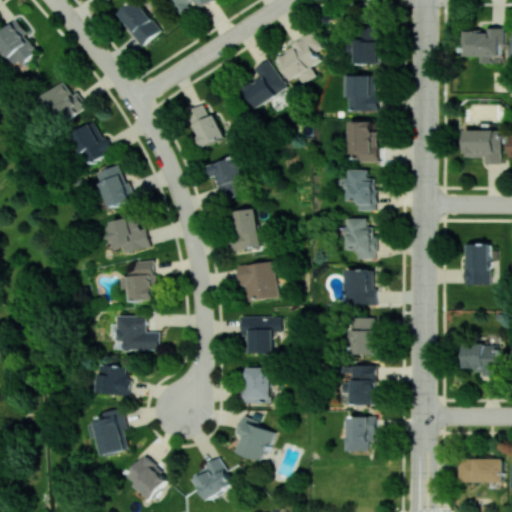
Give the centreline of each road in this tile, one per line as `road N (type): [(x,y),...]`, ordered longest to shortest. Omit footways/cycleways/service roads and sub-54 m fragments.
road 1 (residential): [(425,0),(423,511)]
road 2 (residential): [(57,0),(137,101),(188,212),(205,348),(182,411)]
road 3 (residential): [(137,101),(293,0)]
